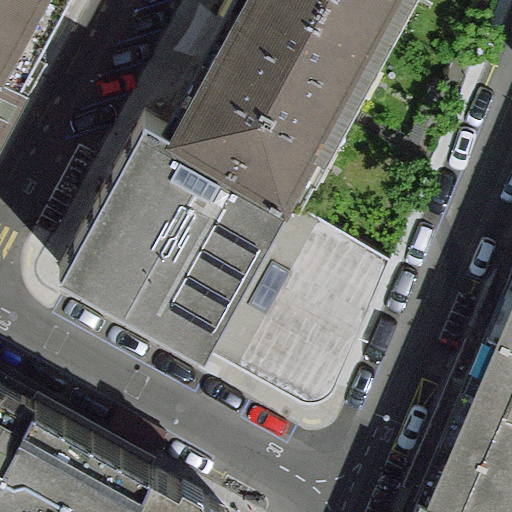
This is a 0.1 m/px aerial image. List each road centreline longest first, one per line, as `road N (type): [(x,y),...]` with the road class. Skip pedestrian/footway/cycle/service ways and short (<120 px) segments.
road 1 (residential): [(511,127),(346,501)]
road 2 (residential): [(346,501),(0,307)]
road 3 (residential): [(0,230),(128,0)]
